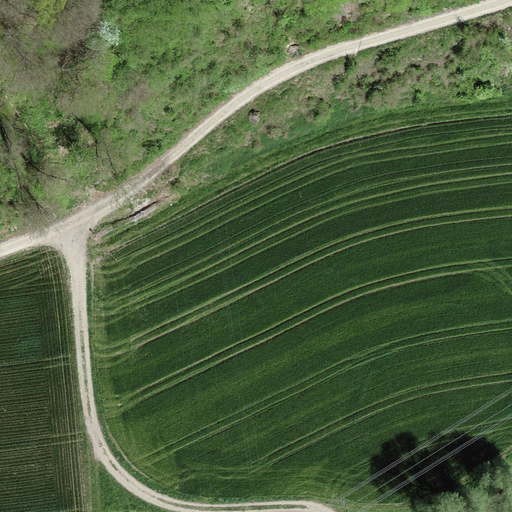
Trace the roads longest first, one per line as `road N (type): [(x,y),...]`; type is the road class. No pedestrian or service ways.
road 1 (track): [(507,0),(292,67),(229,106),(72,232)]
road 2 (track): [(72,232),(87,406),(118,473),(165,503),(319,511)]
